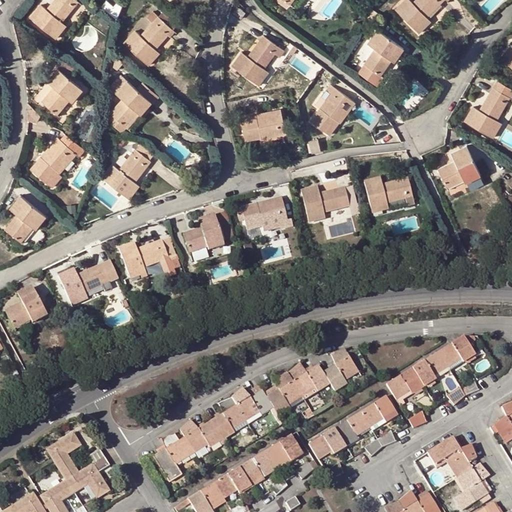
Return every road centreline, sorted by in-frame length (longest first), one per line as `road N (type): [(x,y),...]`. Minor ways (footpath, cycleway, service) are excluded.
road 1 (unclassified): [(90,397),(154,362),(314,315),(395,298),(511,299)]
road 2 (residential): [(226,0),(210,58),(231,182),(114,220),(0,273)]
road 3 (residential): [(511,327),(431,325),(291,350),(123,448)]
road 4 (residential): [(0,180),(15,136),(15,89),(0,27)]
road 5 (residential): [(511,17),(497,26),(426,133)]
